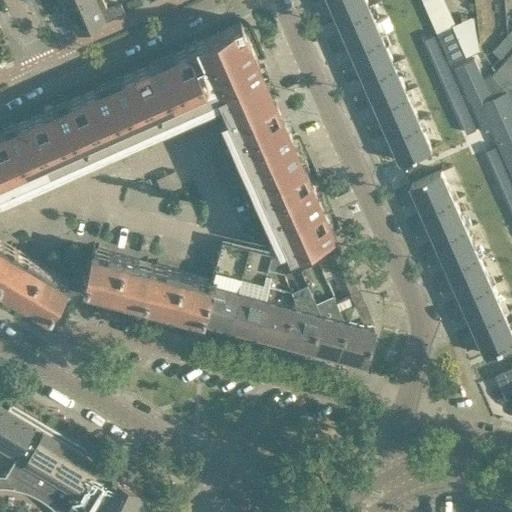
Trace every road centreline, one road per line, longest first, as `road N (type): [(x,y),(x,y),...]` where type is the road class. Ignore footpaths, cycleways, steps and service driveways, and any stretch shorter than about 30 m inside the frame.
road 1 (residential): [(405,411),(417,333),(410,291),(280,0)]
road 2 (residential): [(405,411),(99,329),(81,333),(44,366)]
road 3 (residential): [(294,511),(44,366)]
road 4 (residential): [(46,75),(217,0)]
